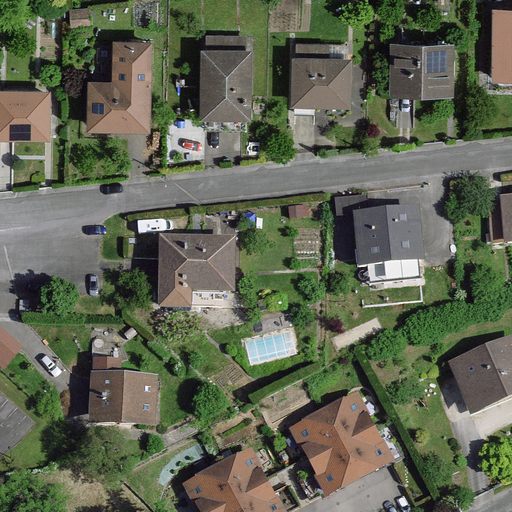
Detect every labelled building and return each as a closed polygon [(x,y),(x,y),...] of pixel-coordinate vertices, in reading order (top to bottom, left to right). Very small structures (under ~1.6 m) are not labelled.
[(491,88),(511,87),(511,11),(497,11),(496,51),(491,51),(491,88)] [(245,53),(246,41),(208,40),(208,52),(206,52),(205,112),(221,112),(221,116),(247,117),(247,53),(245,53)] [(148,46),(94,45),(93,125),(147,127),(148,46)] [(295,99),(312,99),(313,104),(348,104),(349,62),(329,61),(329,45),(297,45),(295,99)] [(408,90),(448,91),(448,48),(396,47),(397,90),(408,90)] [(0,131),(12,132),(12,135),(45,136),(46,94),(0,92),(0,131)] [(492,246),(511,244),(511,202),(488,204),(492,246)] [(381,252),(382,266),(385,286),(420,281),(413,213),(394,215),(394,218),(358,223),(362,254),(381,252)] [(164,308),(214,309),(215,292),(230,292),(230,245),(165,243),(165,267),(164,308)] [(363,269),(382,266),(381,252),(362,254),(363,269)] [(511,395),(511,343),(455,366),(474,412),(511,395)] [(99,363),(98,380),(118,381),(119,365),(99,363)] [(94,418),(132,419),(133,425),(151,425),(152,383),(118,381),(98,380),(96,380),(94,418)] [(356,402),(295,434),(328,495),(389,463),(356,402)] [(279,511),(251,458),(190,490),(201,511),(279,511)]
